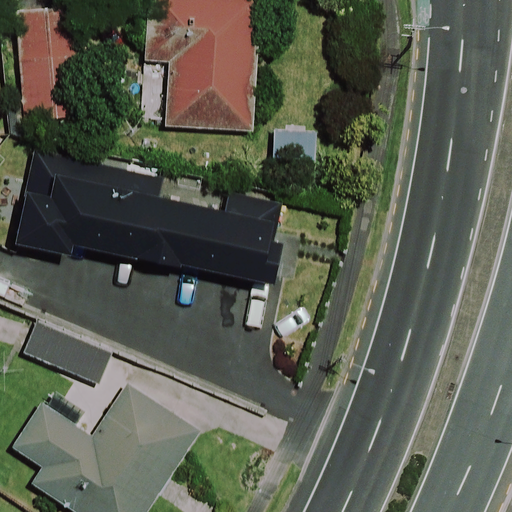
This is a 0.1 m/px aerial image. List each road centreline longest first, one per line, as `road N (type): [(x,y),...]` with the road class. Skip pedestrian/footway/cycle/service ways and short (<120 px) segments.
road 1 (primary): [(341,511),(404,358),(445,181),(463,0)]
road 2 (primary): [(511,356),(453,511)]
